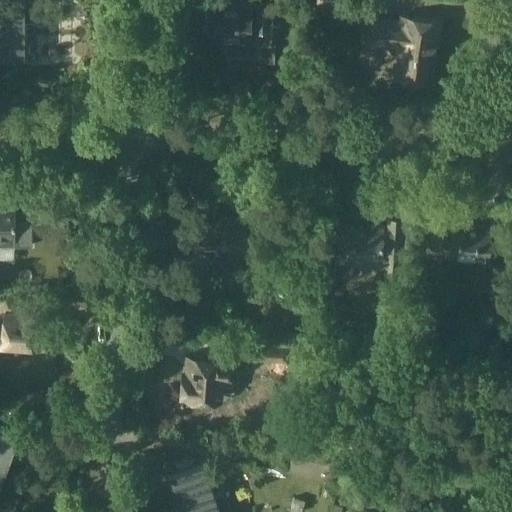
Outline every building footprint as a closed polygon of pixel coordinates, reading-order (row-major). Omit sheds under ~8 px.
[(0,0),(0,55),(23,56),(23,0),(0,0)] [(226,40),(225,56),(260,57),(260,44),(271,45),(272,3),(250,2),(250,0),(228,0),(229,7),(213,7),(212,18),(208,18),(207,33),(212,33),(212,36),(215,36),(215,39),(226,40)] [(431,82),(440,21),(401,15),(400,20),(370,16),(366,44),(389,47),(395,55),(392,76),(431,82)] [(0,245),(13,245),(13,207),(0,207),(0,245)] [(224,262),(224,252),(243,252),(244,218),(214,217),(214,224),(196,223),(195,251),(208,251),(208,262),(224,262)] [(337,225),(336,254),(335,263),(379,266),(380,256),(390,257),(392,240),(399,241),(401,220),(390,219),(389,227),(381,226),(381,224),(366,223),(366,227),(337,225)] [(284,225),(283,248),(300,249),(300,243),(305,243),(305,228),(289,227),(289,225),(284,225)] [(441,225),(441,233),(425,231),(422,261),(438,263),(439,253),(440,254),(440,253),(469,255),(469,259),(484,260),(485,256),(486,256),(486,257),(487,257),(489,225),(488,225),(488,226),(476,225),(475,228),(443,226),(442,225),(441,225)] [(494,268),(492,297),(509,298),(511,269),(494,268)] [(253,275),(252,298),(266,298),(267,275),(253,275)] [(3,315),(2,328),(0,327),(0,344),(7,345),(7,343),(45,346),(46,338),(49,335),(50,329),(47,326),(48,318),(3,315)] [(242,344),(241,357),(266,359),(287,360),(288,348),(242,344)] [(219,398),(220,380),(228,380),(229,361),(184,357),(182,396),(219,398)] [(0,482),(15,438),(0,432),(0,482)] [(287,440),(284,453),(269,506),(267,510),(273,511),(339,511),(342,506),(355,460),(294,442),(287,440)] [(227,511),(227,510),(221,511),(213,511),(203,481),(208,479),(203,463),(178,471),(183,486),(174,489),(179,505),(181,504),(183,511),(227,511)] [(365,496),(365,509),(361,509),(361,511),(421,511),(421,510),(418,510),(418,497),(365,496)] [(472,498),(461,498),(461,508),(472,508),(472,498)]
